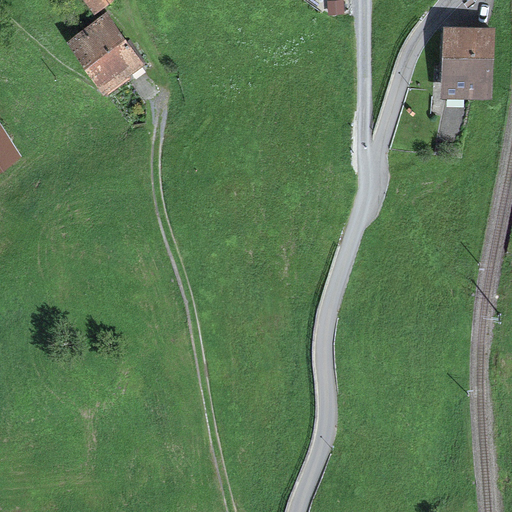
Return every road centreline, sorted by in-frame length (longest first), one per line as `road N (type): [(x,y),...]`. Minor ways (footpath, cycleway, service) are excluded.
road 1 (residential): [(297,511),(326,436),(325,328),(339,278),(407,63),(451,0)]
road 2 (track): [(163,101),(159,199),(194,319),(232,511)]
